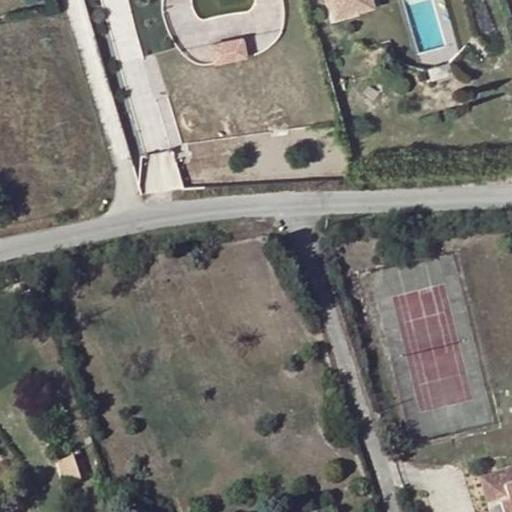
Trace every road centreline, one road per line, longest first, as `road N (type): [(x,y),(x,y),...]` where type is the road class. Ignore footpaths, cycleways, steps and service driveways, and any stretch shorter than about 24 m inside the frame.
road 1 (residential): [(286,206),(386,511)]
road 2 (residential): [(70,0),(132,219)]
road 3 (unclassified): [(511,200),(286,206)]
road 4 (unclassified): [(286,206),(132,219)]
road 5 (unclassified): [(132,219),(0,246)]
